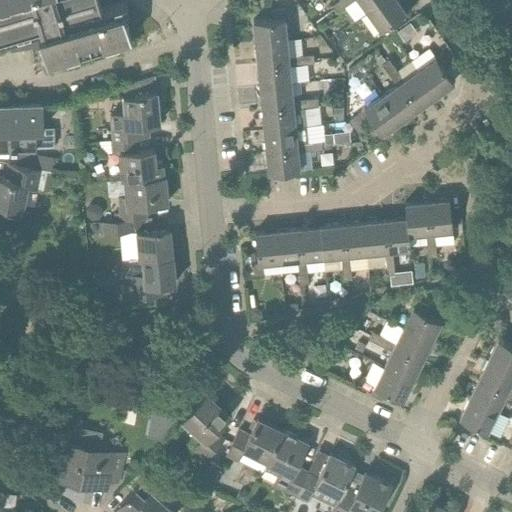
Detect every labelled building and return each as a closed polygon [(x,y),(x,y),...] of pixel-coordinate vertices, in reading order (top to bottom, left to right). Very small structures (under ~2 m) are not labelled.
[(46,63),(48,63),(131,38),(123,10),(128,9),(126,2),(101,9),(98,0),(0,0),(0,39),(21,33),(24,44),(39,39),(46,63)] [(337,13),(347,6),(342,0),(339,0),(332,5),(334,9),(337,13)] [(357,0),(367,13),(385,0),(357,0)] [(381,31),(386,37),(396,30),(391,23),(406,12),(396,0),(385,0),(367,13),(380,31),(381,31)] [(255,42),(287,39),(285,18),(284,18),(283,9),(270,10),(271,19),(253,20),(255,42)] [(257,64),(289,61),(289,57),(287,39),(255,42),(257,64)] [(417,70),(435,96),(454,82),(443,68),(450,63),(442,52),(436,57),(435,57),(417,70)] [(301,56),(302,64),(314,63),(313,59),(313,55),(301,56)] [(302,64),(301,56),(289,57),(289,61),(290,65),(302,64)] [(396,70),(389,60),(385,62),(381,65),(388,75),(396,70)] [(260,86),(291,83),(290,65),(289,61),(257,64),(260,86)] [(396,70),(388,75),(396,85),(399,82),(403,80),(396,70)] [(418,108),(435,96),(417,70),(403,80),(399,82),(418,108)] [(400,121),(418,108),(399,82),(396,85),(381,95),(400,121)] [(262,108),(293,105),(293,101),(291,83),(260,86),(262,108)] [(112,141),(135,139),(148,137),(147,125),(159,124),(156,92),(143,93),(143,95),(122,97),(123,112),(109,113),(112,141)] [(382,134),(400,121),(381,95),(363,108),(364,108),(349,119),(359,133),(367,127),(365,123),(371,119),(382,134)] [(306,108),(318,107),(317,99),(305,100),(306,108)] [(306,108),(305,100),(293,101),(293,105),(294,109),(306,108)] [(43,104),(0,104),(0,148),(11,149),(11,150),(16,150),(16,148),(36,148),(55,148),(54,129),(43,129),(43,104)] [(264,130),(307,126),(306,108),(294,109),(293,105),(262,108),(264,130)] [(264,130),(266,147),(298,145),(309,144),(307,126),(264,130)] [(123,180),(163,175),(162,163),(155,164),(154,148),(136,150),(135,139),(112,141),(113,152),(118,152),(121,180),(123,180)] [(310,152),(322,150),(322,142),(309,144),(310,152)] [(310,152),(309,144),(298,145),(298,153),(310,152)] [(268,174),(300,171),(298,153),(298,145),(266,147),(268,174)] [(43,190),(47,170),(8,162),(5,176),(0,175),(0,203),(5,205),(3,216),(21,220),(27,187),(43,190)] [(119,221),(131,219),(146,218),(144,206),(167,204),(164,175),(163,175),(123,180),(125,196),(117,196),(119,221)] [(430,233),(434,233),(452,231),(449,199),(427,201),(430,233)] [(425,234),(430,233),(427,201),(404,203),(406,218),(409,236),(425,234)] [(385,220),(388,252),(392,252),(410,250),(409,236),(406,218),(385,220)] [(131,219),(119,221),(102,222),(103,235),(132,232),(131,219)] [(383,252),(388,252),(385,220),(363,222),(366,254),(383,252)] [(349,256),(366,254),(363,222),(341,224),(345,256),(349,256)] [(340,257),(345,256),(341,224),(320,226),(323,259),(340,257)] [(306,260),(323,259),(320,226),(298,228),(301,261),(306,260)] [(142,259),(172,256),(169,227),(135,231),(138,260),(142,259)] [(297,261),(301,261),(298,228),(276,230),(279,263),(297,261)] [(262,265),(279,263),(276,230),(254,232),(257,263),(253,263),(255,276),(263,275),(262,265)] [(426,245),(435,245),(434,233),(430,233),(425,234),(426,245)] [(426,246),(427,258),(432,258),(436,257),(435,245),(426,245),(426,246)] [(393,263),(392,252),(388,252),(383,252),(384,264),(393,263)] [(130,275),(132,299),(161,296),(159,285),(175,283),(172,256),(142,259),(143,274),(130,275)] [(349,256),(345,256),(340,257),(341,268),(350,267),(349,256)] [(297,261),(298,272),(307,271),(306,260),(301,261),(297,261)] [(385,268),(386,276),(391,276),(394,276),(393,263),(384,264),(385,268)] [(351,271),(350,267),(341,268),(341,269),(343,281),(347,280),(351,280),(351,271)] [(307,272),(307,271),(298,272),(299,285),(304,284),(308,284),(307,272)] [(402,328),(431,342),(441,321),(425,313),(429,305),(417,300),(413,307),(412,307),(402,328)] [(421,361),(431,342),(402,328),(395,343),(392,347),(421,361)] [(371,336),(369,340),(380,345),(384,337),(380,335),(373,332),(371,336)] [(390,351),(392,347),(395,343),(384,337),(380,345),(390,351)] [(511,370),(511,344),(498,338),(488,359),(511,370)] [(412,380),(421,361),(392,347),(390,351),(383,366),(412,380)] [(160,368),(174,366),(173,356),(158,358),(160,368)] [(506,392),(508,387),(511,379),(511,370),(488,359),(478,378),(506,392)] [(370,395),(382,400),(386,393),(402,401),(412,380),(383,366),(373,386),(374,387),(370,395)] [(468,399),(496,413),(504,395),(506,392),(478,378),(468,399)] [(192,449),(204,460),(224,439),(215,431),(230,414),(207,393),(181,421),(201,439),(192,449)] [(496,413),(468,399),(459,417),(487,431),(496,413)] [(162,441),(180,419),(168,413),(162,441)] [(244,451),(267,463),(283,431),(257,418),(249,435),(238,430),(225,456),(238,462),(244,451)] [(296,496),(307,471),(296,466),(308,443),(283,431),(267,463),(264,468),(276,474),(271,484),(296,496)] [(97,477),(97,479),(94,489),(107,492),(109,482),(118,484),(125,453),(68,441),(60,480),(87,486),(89,476),(97,477)] [(339,497),(342,492),(355,465),(329,453),(318,476),(307,471),(296,496),(307,502),(315,485),(339,497)] [(198,483),(210,489),(221,467),(209,461),(198,483)] [(376,511),(391,483),(366,471),(353,497),(342,492),(339,497),(331,511),(376,511)] [(174,511),(141,483),(120,506),(126,511),(174,511)] [(454,511),(432,501),(430,506),(428,505),(424,511),(454,511)]
